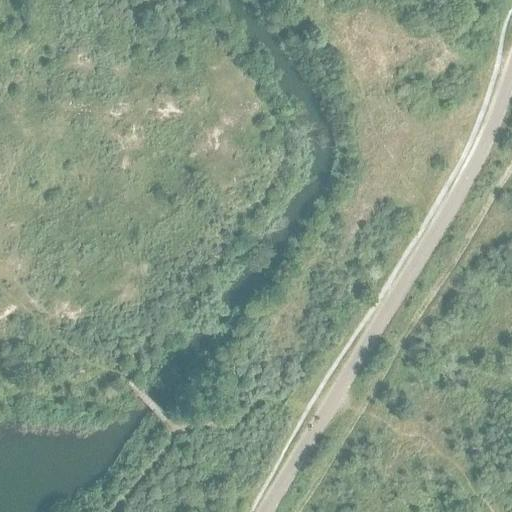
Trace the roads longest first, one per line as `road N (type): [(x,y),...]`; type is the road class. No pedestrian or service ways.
road 1 (unknown): [(298,511),(511,169)]
road 2 (track): [(336,396),(426,440),(465,470),(474,491),(499,511)]
